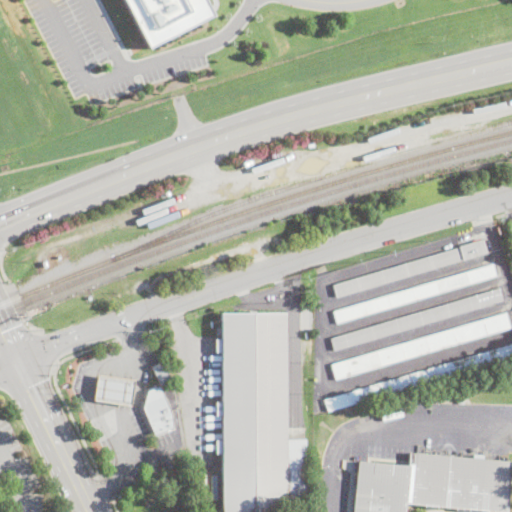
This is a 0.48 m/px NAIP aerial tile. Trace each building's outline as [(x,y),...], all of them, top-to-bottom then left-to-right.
[(205,0),(212,13),(148,47),(123,0),(205,0)] [(486,253),(335,297),(332,285),(458,248),(457,246),(482,239),(486,253)] [(496,276),(336,324),(332,311),(492,264),(496,276)] [(502,300),(334,351),(330,338),(498,288),(502,300)] [(510,328),(335,380),(330,364),(505,312),(510,328)] [(284,313),(284,439),(304,439),(304,496),(261,511),(219,511),(219,454),(214,454),(214,440),(219,440),(219,416),(214,416),(214,402),(219,402),(219,353),(214,353),(214,339),(220,339),(220,313),(284,313)] [(511,357),(327,412),(323,399),(511,343),(511,357)] [(159,384),(171,379),(162,360),(151,364),(159,384)] [(134,379),(97,373),(92,399),(129,405),(134,379)] [(139,392),(154,433),(174,425),(159,385),(139,392)] [(510,462),(505,511),(495,511),(406,503),(405,511),(352,511),(357,461),(407,466),(408,452),(510,462)]
